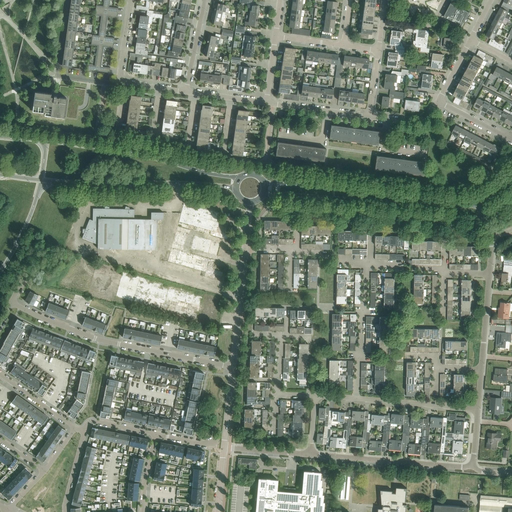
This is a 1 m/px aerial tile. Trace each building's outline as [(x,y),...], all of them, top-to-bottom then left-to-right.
[(109,7),(110,0),(103,0),(103,6),(96,5),(95,11),(118,13),(118,8),(109,7)] [(143,0),(147,0),(146,7),(142,6),(136,5),(136,9),(147,10),(147,11),(148,11),(149,7),(149,4),(150,1),(149,0),(143,0)] [(251,8),(250,12),(258,13),(259,6),(251,5),(251,0),(239,0),(240,1),(248,3),(248,5),(247,7),(251,8)] [(511,0),(504,0),(504,2),(502,5),(511,9),(511,6),(511,0)] [(225,12),(226,9),(227,6),(225,5),(216,3),(215,8),(214,8),(214,10),(225,12)] [(467,18),(470,13),(459,7),(457,6),(451,3),(444,17),(462,26),(464,22),(466,23),(468,19),(467,18)] [(80,5),(76,5),(70,4),(69,13),(78,14),(80,5)] [(500,8),(498,13),(505,17),(509,19),(511,17),(507,15),(508,12),(510,9),(511,10),(511,9),(502,5),(501,8),(500,8)] [(175,16),(174,20),(181,21),(182,17),(187,18),(188,18),(187,18),(189,11),(180,9),(179,13),(176,13),(175,16)] [(224,19),(224,15),(225,12),(214,10),(213,17),(220,18),(224,19)] [(118,13),(95,11),(95,15),(101,16),(100,26),(106,27),(108,17),(117,18),(118,13)] [(148,11),(147,11),(146,16),(140,15),(140,16),(139,23),(148,24),(152,24),(153,14),(153,11),(148,11)] [(68,22),(73,23),(77,23),(78,14),(69,13),(68,22)] [(498,13),(495,19),(502,23),(506,25),(509,19),(505,17),(498,13)] [(213,17),(211,23),(222,26),(223,23),(224,19),(220,18),(213,17)] [(245,22),(245,25),(256,26),(257,21),(257,20),(246,18),(246,19),(249,19),(249,22),(245,22)] [(495,19),(492,24),(499,28),(502,23),(495,19)] [(174,20),(172,30),(176,31),(184,33),(185,26),(186,27),(186,26),(185,26),(186,22),(181,21),(174,20)] [(76,32),(77,23),(73,23),(68,22),(67,31),(76,32)] [(139,23),(138,30),(147,31),(151,31),(151,28),(147,28),(148,24),(139,23)] [(492,24),(489,30),(497,34),(499,28),(492,24)] [(114,43),(114,38),(105,37),(106,27),(100,26),(99,36),(92,35),(91,40),(114,43)] [(358,38),(368,39),(368,34),(371,35),(372,30),(361,29),(360,33),(359,33),(358,38)] [(147,31),(138,30),(138,36),(146,37),(150,38),(150,35),(146,35),(147,31)] [(172,33),(171,37),(174,37),(183,39),(184,33),(176,31),(172,30),(172,33)] [(392,30),(391,38),(401,39),(401,35),(403,35),(403,32),(392,30)] [(427,48),(429,32),(424,31),(424,32),(420,31),(420,30),(414,30),(414,33),(417,33),(416,41),(413,41),(413,46),(421,47),(427,48)] [(493,40),(494,40),(497,34),(489,30),(486,36),(491,39),(493,40)] [(66,40),(71,40),(75,41),(76,32),(67,31),(66,40)] [(436,36),(441,37),(440,46),(443,50),(449,50),(449,48),(451,48),(453,48),(453,41),(452,41),(452,39),(453,39),(448,38),(448,34),(436,33),(436,36)] [(207,42),(218,45),(218,44),(220,38),(209,35),(208,40),(207,40),(207,42)] [(243,42),(254,44),(254,42),(255,37),(244,35),(243,42)] [(137,43),(145,44),(149,45),(149,41),(146,41),(146,37),(138,36),(137,43)] [(174,40),(173,44),(181,46),(183,39),(174,37),(171,37),(170,39),(174,40)] [(396,46),(396,49),(410,51),(410,48),(403,47),(402,43),(400,43),(401,39),(391,38),(390,45),(396,46)] [(74,50),(75,41),(71,40),(66,40),(64,49),(74,50)] [(96,55),(102,56),(104,47),(113,48),(114,43),(91,40),(91,45),(97,46),(96,55)] [(218,45),(207,42),(206,49),(214,51),(215,47),(218,47),(218,45)] [(242,49),(245,50),(253,51),(254,44),(243,42),(242,49)] [(145,44),(137,43),(136,49),(135,49),(136,50),(135,53),(130,53),(142,55),(147,55),(147,54),(148,53),(148,51),(148,49),(145,48),(145,44)] [(168,50),(167,56),(178,57),(178,53),(181,53),(180,53),(181,46),(173,44),(169,43),(169,46),(172,47),(171,51),(168,50)] [(63,58),(68,58),(72,59),(74,50),(64,49),(63,58)] [(215,61),(215,58),(216,58),(216,55),(213,54),(214,54),(215,52),(214,51),(206,49),(204,55),(210,57),(210,61),(215,61)] [(389,52),(388,59),(398,61),(400,61),(400,57),(402,55),(403,54),(404,54),(404,53),(409,54),(410,51),(396,49),(395,53),(389,52)] [(137,57),(136,64),(134,63),(133,72),(139,73),(140,73),(141,64),(142,57),(142,55),(130,53),(129,56),(135,57),(137,57)] [(432,60),(443,61),(443,58),(444,58),(444,57),(444,55),(431,53),(430,56),(433,56),(432,60)] [(330,64),(337,65),(335,78),(338,78),(341,58),(338,57),(338,55),(332,54),(330,64)] [(88,65),(87,70),(110,73),(110,68),(101,66),(102,56),(96,55),(95,65),(88,65)] [(483,60),(479,58),(476,56),(474,55),(472,59),(482,64),(484,60),(483,60)] [(338,78),(341,78),(343,66),(344,66),(349,66),(350,57),(344,56),(344,57),(344,58),(341,58),(338,78)] [(62,66),(65,67),(71,68),(72,60),(72,59),(68,58),(63,58),(62,66)] [(372,69),(373,63),(369,62),(369,59),(363,58),(361,68),(368,69),(368,68),(372,69)] [(397,65),(398,61),(388,59),(387,67),(398,68),(399,65),(398,65),(397,65)] [(480,68),(482,64),(472,59),(470,63),(480,68)] [(429,67),(442,69),(442,67),(443,67),(443,66),(442,66),(443,61),(432,60),(431,64),(429,64),(429,67)] [(141,64),(140,73),(146,74),(148,65),(148,62),(145,61),(145,65),(141,64)] [(153,74),(157,75),(159,63),(152,62),(151,66),(148,65),(146,74),(153,75),(153,74)] [(157,75),(157,76),(157,75),(161,76),(168,77),(169,68),(165,68),(165,64),(159,63),(157,75)] [(478,72),(480,68),(470,63),(468,67),(478,72)] [(168,77),(175,78),(175,75),(181,76),(182,70),(172,69),(172,65),(170,65),(169,68),(168,77)] [(242,70),(241,74),(249,75),(250,68),(239,66),(239,69),(242,70)] [(476,76),(478,72),(468,67),(466,71),(476,76)] [(503,70),(497,67),(493,75),(499,78),(503,70)] [(499,78),(504,81),(508,73),(503,70),(499,78)] [(206,82),(208,75),(207,75),(208,71),(201,71),(200,76),(200,81),(205,82),(205,83),(206,83),(206,82)] [(473,80),(476,76),(466,71),(464,75),(473,80)] [(221,73),(218,73),(215,72),(214,76),(213,83),(220,84),(221,78),(224,78),(223,85),(229,85),(230,79),(229,78),(229,76),(227,76),(227,75),(221,74),(221,73)] [(240,80),(249,82),(249,81),(249,75),(241,74),(238,73),(237,80),(238,80),(240,80)] [(386,74),(385,81),(395,82),(396,83),(397,79),(397,75),(392,75),(386,74)] [(423,81),(432,83),(433,75),(422,74),(422,77),(423,77),(423,81)] [(471,84),(473,80),(464,75),(461,79),(471,84)] [(230,79),(229,85),(228,90),(241,92),(242,89),(241,89),(241,87),(248,88),(248,86),(249,82),(240,80),(240,84),(237,84),(237,86),(232,86),(232,85),(233,79),(232,79),(230,79)] [(469,88),(471,84),(461,79),(459,83),(469,88)] [(395,82),(385,81),(384,88),(390,89),(396,90),(396,87),(394,87),(395,82)] [(420,88),(431,90),(432,83),(423,81),(422,85),(421,85),(420,88)] [(467,92),(469,88),(459,83),(457,87),(467,92)] [(84,103),(84,102),(86,89),(60,86),(59,98),(57,97),(54,96),(54,97),(51,97),(51,94),(33,91),(31,111),(43,113),(43,112),(45,112),(44,115),(45,115),(44,115),(64,118),(77,119),(78,111),(78,109),(79,106),(80,106),(81,106),(82,105),(83,105),(83,104),(84,104),(84,103)] [(465,96),(467,92),(457,87),(455,91),(465,96)] [(467,97),(465,96),(455,91),(453,95),(456,97),(459,98),(462,100),(464,101),(465,102),(467,97)] [(403,93),(403,95),(402,99),(402,103),(405,103),(405,109),(412,110),(413,101),(409,100),(409,98),(406,98),(405,98),(406,93),(403,93)] [(390,97),(389,97),(383,96),(382,106),(389,107),(393,108),(393,107),(392,107),(393,99),(390,98),(390,97)] [(478,98),(474,106),(475,106),(474,107),(477,109),(477,108),(480,109),(484,102),(478,98)] [(413,101),(412,110),(419,111),(420,100),(417,100),(417,101),(413,101)] [(487,113),(491,105),(491,104),(485,101),(484,102),(480,109),(487,113)] [(487,113),(493,116),(497,108),(491,105),(487,113)] [(493,116),(499,119),(503,112),(497,108),(493,116)] [(503,112),(499,119),(505,122),(509,115),(511,112),(504,109),(503,112)] [(347,127),(344,127),(342,127),(340,126),(331,125),(329,139),(330,138),(334,138),(334,139),(340,140),(341,139),(345,140),(347,127)] [(456,126),(452,133),(456,135),(455,137),(458,138),(459,137),(458,136),(462,129),(456,126)] [(358,129),(355,128),(350,128),(347,127),(345,140),(345,141),(346,141),(346,140),(350,140),(350,142),(356,142),(357,141),(361,142),(361,143),(363,129),(358,129)] [(372,131),(363,129),(361,143),(362,143),(362,142),(366,143),(366,144),(372,145),(373,143),(377,144),(377,145),(378,146),(380,132),(374,131),(372,131)] [(468,132),(462,129),(458,136),(459,137),(464,140),(468,132)] [(464,140),(471,143),(475,135),(468,132),(464,140)] [(481,138),(475,135),(471,143),(477,146),(481,138)] [(477,146),(483,150),(487,142),(481,138),(477,146)] [(277,146),(275,156),(276,156),(276,155),(281,155),(281,156),(287,157),(287,156),(292,157),(293,144),(277,142),(277,146)] [(494,145),(487,142),(483,150),(482,152),(485,153),(486,151),(489,153),(494,145)] [(308,160),(309,146),(293,144),(292,157),(291,158),(292,158),(292,157),(297,157),(297,158),(303,159),(303,158),(308,159),(308,160)] [(494,144),(494,145),(489,153),(493,155),(493,157),(495,158),(497,153),(498,153),(498,154),(499,152),(499,151),(498,151),(500,148),(496,146),(496,145),(494,144)] [(324,162),(326,149),(309,146),(308,160),(308,159),(313,160),(313,161),(319,162),(319,160),(324,161),(324,162)] [(377,160),(376,170),(376,168),(381,169),(381,170),(387,171),(387,170),(392,170),(392,172),(394,158),(378,156),(377,160)] [(410,160),(394,158),(392,172),(392,170),(397,171),(397,172),(403,173),(403,172),(408,173),(408,174),(410,160)] [(426,162),(410,160),(408,174),(408,173),(413,173),(413,174),(419,175),(419,174),(424,175),(424,176),(426,167),(426,162)] [(181,203),(168,262),(204,270),(203,276),(221,280),(222,272),(213,269),(219,242),(210,240),(211,237),(209,236),(209,235),(226,239),(229,227),(218,225),(221,212),(181,203)] [(163,220),(163,212),(151,212),(151,219),(133,219),(134,210),(129,210),(130,208),(126,206),(124,210),(109,209),(109,207),(105,206),(104,209),(93,208),(93,220),(89,219),(86,229),(83,229),(82,233),(84,233),(82,238),(98,244),(98,249),(157,250),(157,220),(163,220)] [(397,236),(397,246),(404,246),(409,246),(409,241),(404,241),(405,236),(397,236)] [(502,273),(501,282),(508,283),(508,282),(511,282),(511,276),(511,275),(511,267),(504,267),(503,271),(504,271),(504,273),(502,273)] [(338,269),(338,274),(337,274),(337,282),(347,282),(347,275),(348,275),(348,274),(348,270),(338,269)] [(385,286),(394,286),(394,273),(385,273),(385,286)] [(201,304),(203,294),(121,274),(115,296),(143,303),(142,305),(198,319),(202,304),(201,304)] [(36,300),(38,295),(30,291),(28,296),(36,300)] [(36,300),(28,296),(25,301),(33,305),(36,300)] [(510,303),(507,303),(506,302),(506,303),(505,303),(505,302),(501,302),(500,307),(501,307),(500,311),(499,311),(498,317),(509,318),(510,303)] [(50,313),(54,305),(48,303),(45,311),(50,313)] [(55,315),(59,307),(54,305),(50,313),(55,315)] [(59,307),(55,315),(61,317),(64,309),(59,307)] [(66,319),(69,311),(64,309),(61,317),(66,319)] [(471,316),(471,309),(461,309),(461,316),(461,320),(468,321),(468,316),(469,316),(471,316)] [(82,325),(87,327),(90,319),(85,317),(82,325)] [(15,323),(14,324),(22,329),(22,328),(25,323),(22,321),(17,319),(15,323)] [(92,329),(95,321),(90,319),(87,327),(92,329)] [(95,321),(92,329),(97,331),(100,323),(95,321)] [(100,323),(97,331),(102,333),(106,325),(100,323)] [(24,330),(22,328),(22,329),(14,324),(11,329),(21,334),(24,330)] [(34,341),(38,330),(33,328),(28,339),(34,341)] [(11,329),(9,333),(19,339),(21,334),(11,329)] [(43,332),(38,330),(34,341),(39,343),(43,332)] [(39,343),(44,345),(48,334),(43,332),(39,343)] [(496,346),(496,347),(498,347),(498,348),(500,348),(509,348),(510,342),(511,342),(511,334),(497,332),(496,338),(498,338),(498,340),(497,340),(496,346)] [(19,339),(9,333),(6,338),(14,342),(14,343),(16,344),(19,339)] [(49,346),(53,336),(48,334),(44,345),(49,346)] [(49,346),(54,348),(58,338),(53,336),(49,346)] [(59,350),(63,340),(58,337),(58,338),(54,348),(59,350)] [(12,347),(14,343),(14,342),(6,338),(3,343),(4,343),(12,347)] [(69,342),(64,340),(60,351),(66,353),(70,342),(69,342)] [(71,355),(72,353),(71,353),(75,344),(70,342),(66,353),(71,355)] [(4,343),(1,347),(10,353),(13,348),(12,347),(4,343)] [(71,353),(72,353),(76,354),(79,346),(75,344),(71,353)] [(75,357),(80,359),(85,348),(79,346),(76,354),(75,357)] [(10,353),(1,347),(0,349),(0,352),(8,357),(10,353)] [(85,348),(80,359),(85,361),(90,350),(89,350),(85,348)] [(91,350),(90,350),(85,361),(91,363),(93,358),(95,352),(91,350)] [(9,357),(8,357),(0,352),(0,358),(5,361),(5,362),(6,363),(9,357)] [(11,371),(10,373),(14,376),(15,376),(22,367),(17,363),(15,362),(13,365),(14,366),(11,371)] [(170,367),(164,366),(162,375),(162,377),(167,379),(170,367)] [(25,372),(26,370),(22,367),(15,376),(19,379),(25,372)] [(495,374),(494,374),(493,381),(500,382),(500,383),(507,383),(508,375),(507,375),(508,369),(495,368),(495,374)] [(29,375),(25,372),(19,379),(24,382),(29,375)] [(306,380),(306,373),(297,372),(297,380),(299,380),(299,385),(306,385),(306,384),(306,380)] [(34,377),(30,374),(29,375),(24,382),(28,385),(34,377)] [(35,376),(34,377),(28,385),(33,388),(39,379),(35,376)] [(385,385),(385,378),(375,378),(375,385),(374,385),(374,390),(383,390),(384,390),(384,385),(385,385)] [(43,383),(44,382),(39,379),(33,388),(37,391),(37,392),(43,383)] [(43,383),(37,392),(42,395),(45,390),(48,387),(43,383)] [(416,391),(416,384),(407,384),(406,396),(413,396),(417,396),(417,391),(416,391)] [(77,392),(75,391),(74,397),(85,399),(86,394),(77,392)] [(191,393),(188,392),(187,398),(199,400),(200,395),(191,393)] [(11,402),(16,405),(21,398),(16,395),(11,402)] [(25,401),(21,398),(16,405),(20,408),(25,401)] [(71,402),(81,409),(84,404),(74,398),(71,402)] [(501,398),(491,398),(490,412),(498,413),(499,405),(501,405),(501,398)] [(30,404),(25,401),(20,408),(25,412),(30,404)] [(68,407),(77,413),(81,409),(71,402),(68,407)] [(30,404),(25,412),(29,415),(34,407),(30,404)] [(101,410),(101,411),(112,414),(113,407),(111,407),(102,405),(101,410)] [(39,411),(34,407),(29,415),(34,418),(39,411)] [(77,413),(68,407),(65,412),(70,415),(74,418),(77,414),(77,413)] [(325,426),(328,426),(329,411),(327,411),(327,414),(326,414),(326,407),(326,408),(320,408),(319,416),(319,417),(325,418),(325,426)] [(129,421),(135,422),(137,412),(137,410),(132,409),(131,412),(129,421)] [(352,420),(358,420),(359,411),(353,410),(353,409),(352,416),(349,416),(349,414),(348,418),(348,428),(351,428),(352,420)] [(195,418),(196,413),(187,411),(185,410),(184,416),(186,416),(186,417),(195,418)] [(332,421),(338,421),(339,412),(333,411),(333,410),(332,417),(329,417),(329,412),(329,411),(328,426),(328,428),(331,429),(332,421)] [(364,429),(367,429),(368,420),(369,416),(368,416),(368,417),(365,417),(365,410),(365,411),(359,411),(358,420),(364,421),(364,429)] [(43,414),(39,411),(34,418),(38,421),(43,414)] [(338,421),(338,423),(344,423),(344,430),(347,430),(348,428),(348,418),(345,418),(345,411),(345,412),(344,412),(339,412),(338,421)] [(147,424),(152,425),(154,416),(155,414),(149,413),(147,424)] [(391,423),(397,424),(398,414),(392,414),(392,413),(391,419),(388,419),(388,417),(387,431),(391,431),(391,423)] [(43,414),(38,421),(42,424),(48,417),(43,414)] [(378,425),(378,415),(372,415),(373,414),(372,414),(371,420),(368,420),(367,429),(367,432),(371,432),(371,424),(378,425)] [(404,415),(398,414),(397,424),(403,424),(402,432),(406,433),(408,415),(405,414),(405,420),(404,420),(404,414),(404,415)] [(384,416),(378,415),(378,425),(384,425),(383,433),(387,434),(387,431),(388,417),(387,421),(384,421),(384,415),(384,416)] [(408,419),(408,415),(406,433),(406,435),(410,436),(411,427),(417,428),(417,418),(412,418),(412,417),(411,417),(411,423),(407,423),(408,419)] [(427,425),(426,435),(430,435),(431,427),(436,427),(437,417),(431,417),(431,416),(430,423),(427,422),(427,421),(427,425)] [(447,417),(447,420),(455,421),(455,427),(464,428),(465,422),(466,422),(459,421),(459,418),(461,418),(461,417),(457,417),(449,416),(447,416),(447,417)] [(437,417),(436,427),(443,428),(442,436),(445,436),(446,433),(446,424),(443,424),(443,417),(443,418),(437,417)] [(423,419),(417,418),(417,428),(423,429),(422,437),(426,437),(426,435),(427,425),(423,424),(424,418),(423,418),(423,419)] [(183,427),(182,427),(193,429),(193,428),(194,424),(185,422),(185,421),(183,421),(181,426),(183,427)] [(2,433),(7,436),(12,429),(7,425),(2,433)] [(66,430),(58,425),(55,429),(62,435),(66,430)] [(327,441),(328,428),(328,426),(325,426),(324,434),(317,433),(317,435),(317,443),(323,443),(323,444),(323,445),(324,438),(327,438),(327,442),(327,441)] [(446,433),(445,436),(458,437),(458,434),(464,434),(464,428),(455,427),(454,433),(446,433)] [(328,428),(327,441),(330,441),(330,448),(330,447),(336,447),(337,437),(337,434),(334,434),(333,437),(331,437),(331,429),(328,428)] [(350,446),(356,446),(357,436),(351,436),(351,428),(348,428),(347,430),(347,440),(350,440),(350,447),(350,446)] [(16,432),(12,429),(7,436),(11,439),(16,432)] [(52,434),(59,439),(62,435),(55,429),(52,434)] [(366,444),(367,432),(367,429),(364,429),(363,437),(357,436),(356,446),(362,447),(362,448),(363,441),(366,442),(366,446),(366,444)] [(337,437),(336,447),(342,448),(342,449),(343,442),(344,442),(346,442),(346,444),(347,440),(347,430),(344,430),(343,437),(337,437)] [(389,449),(395,450),(396,439),(390,439),(391,431),(387,431),(387,434),(386,443),(389,443),(389,450),(389,449)] [(370,440),(371,432),(367,432),(366,444),(369,444),(369,451),(369,450),(375,450),(376,440),(370,440)] [(405,449),(406,435),(406,433),(402,432),(402,440),(396,439),(395,450),(401,450),(401,451),(402,445),(405,445),(405,449)] [(382,441),(376,440),(375,450),(381,451),(381,452),(382,445),(385,446),(384,447),(385,447),(386,447),(386,443),(387,434),(383,433),(382,441)] [(496,440),(500,440),(501,435),(497,435),(497,434),(488,433),(487,448),(495,449),(496,440)] [(59,439),(52,434),(49,438),(56,444),(59,439)] [(409,443),(410,436),(406,435),(405,449),(405,447),(408,448),(408,454),(408,453),(414,454),(415,443),(409,443)] [(426,437),(424,451),(425,451),(425,446),(428,447),(428,453),(428,452),(434,453),(435,443),(429,442),(430,435),(426,435),(426,437)] [(435,443),(434,453),(440,453),(440,454),(441,448),(444,448),(444,445),(445,441),(445,439),(445,436),(442,436),(441,443),(435,443)] [(445,436),(445,439),(453,440),(453,447),(462,447),(463,441),(464,442),(464,441),(457,440),(457,439),(462,440),(462,437),(458,437),(445,436)] [(421,444),(415,443),(414,454),(420,454),(420,455),(421,449),(424,449),(424,451),(426,437),(422,437),(421,444)] [(56,444),(49,438),(45,443),(53,448),(56,444)] [(53,448),(45,443),(42,447),(50,452),(53,448)] [(39,452),(47,457),(50,452),(42,447),(39,452)] [(444,455),(444,456),(458,457),(459,457),(460,453),(463,453),(462,453),(462,447),(453,447),(452,452),(444,452),(444,455)] [(47,457),(39,452),(36,456),(43,461),(47,457)] [(12,457),(8,454),(2,461),(7,465),(12,457)] [(12,457),(7,465),(11,468),(17,460),(12,457)] [(238,458),(238,464),(242,464),(249,465),(249,469),(256,469),(257,459),(258,460),(258,459),(238,458)] [(25,468),(21,472),(28,479),(32,474),(25,468)] [(320,480),(321,472),(304,471),(303,471),(301,493),(277,491),(277,487),(278,480),(271,479),(263,479),(258,478),(258,479),(257,487),(255,511),(323,511),(324,502),(323,502),(323,495),(322,495),(322,487),(321,487),(321,480),(320,480)] [(28,479),(21,472),(17,476),(24,483),(28,479)] [(17,476),(13,480),(20,487),(24,483),(17,476)] [(20,487),(13,480),(9,484),(16,491),(20,487)] [(9,484),(5,489),(12,495),(16,491),(9,484)] [(406,511),(407,504),(403,504),(403,502),(406,502),(407,488),(397,487),(396,493),(393,493),(393,491),(381,490),(382,505),(383,506),(382,508),(378,508),(378,509),(378,511),(406,511)] [(8,499),(12,495),(5,489),(1,493),(8,499)] [(468,511),(469,507),(435,504),(434,511),(511,511),(511,497),(481,495),(479,511),(468,511)]
